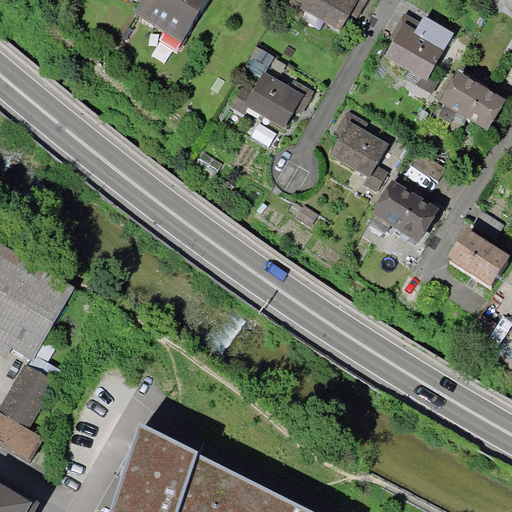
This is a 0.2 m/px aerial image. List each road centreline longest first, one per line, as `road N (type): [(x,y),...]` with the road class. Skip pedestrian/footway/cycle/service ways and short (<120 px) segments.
road 1 (trunk): [(511,434),(221,249),(0,74)]
road 2 (residential): [(511,131),(430,257)]
road 3 (residential): [(138,402),(76,511)]
